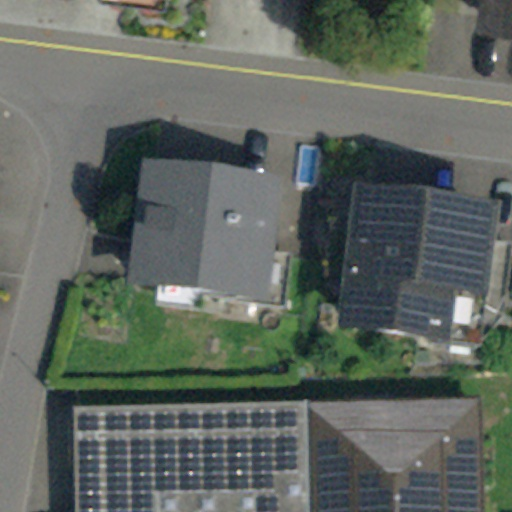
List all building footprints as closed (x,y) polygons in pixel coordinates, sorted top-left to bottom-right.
[(511,0),(494,0),(492,27),(511,29),(511,0)] [(269,206),(152,190),(139,292),(255,307),(269,206)] [(484,239),(366,224),(352,334),(470,349),(484,239)] [(474,511),(472,422),(300,426),(302,511),(474,511)] [(302,511),(300,426),(63,431),(64,511),(302,511)]
